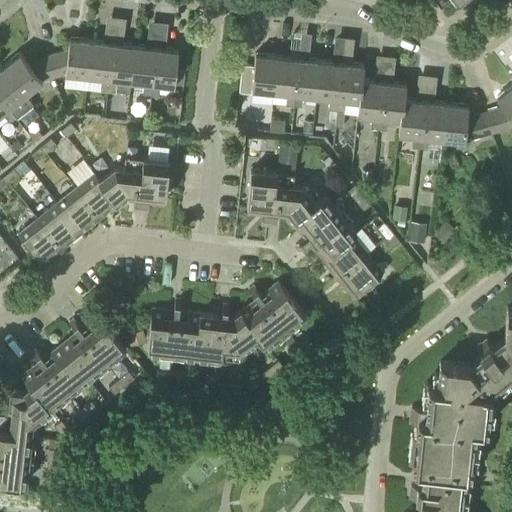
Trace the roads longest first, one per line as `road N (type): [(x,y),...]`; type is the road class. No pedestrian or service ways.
road 1 (residential): [(0,323),(104,244),(201,255),(222,4)]
road 2 (residential): [(374,511),(397,380),(415,351),(511,274)]
road 3 (residential): [(399,26),(222,4)]
road 4 (residential): [(511,23),(485,46),(444,50),(399,26)]
